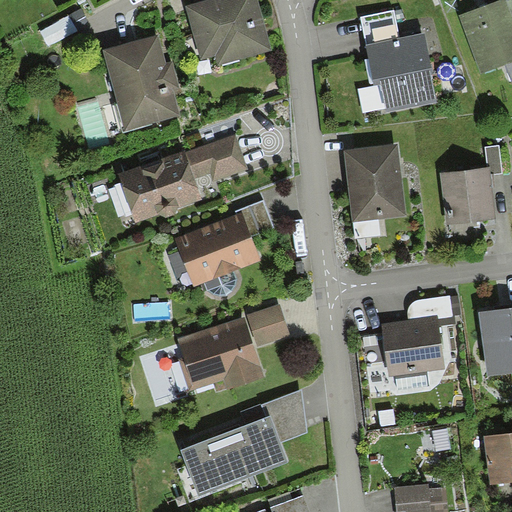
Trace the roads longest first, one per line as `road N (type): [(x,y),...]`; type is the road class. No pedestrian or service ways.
road 1 (residential): [(288,0),(323,291)]
road 2 (residential): [(323,291),(350,511)]
road 3 (residential): [(323,291),(511,269)]
